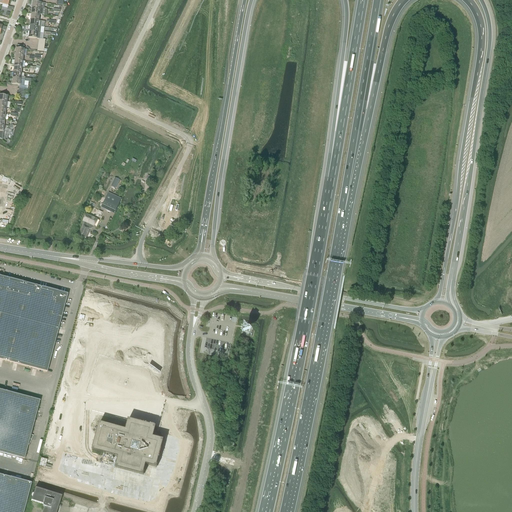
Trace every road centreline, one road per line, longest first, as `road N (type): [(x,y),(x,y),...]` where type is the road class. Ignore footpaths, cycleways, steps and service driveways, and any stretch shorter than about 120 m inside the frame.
road 1 (motorway): [(286,511),(357,125)]
road 2 (motorway): [(328,194),(267,511)]
road 3 (motorway): [(467,0),(481,46),(436,301)]
road 4 (motorway): [(451,279),(490,48),(482,0)]
road 5 (motorway): [(213,259),(217,186),(251,0)]
road 6 (motorway): [(243,0),(202,235)]
road 7 (motorway): [(363,0),(328,194)]
road 8 (motorway): [(347,0),(328,194)]
road 9 (unclassified): [(194,511),(210,438),(189,357),(193,324)]
road 10 (secondary): [(424,309),(241,278)]
road 11 (secondary): [(241,290),(398,317)]
road 12 (motorway): [(357,125),(403,0)]
road 13 (tertiary): [(414,511),(429,380)]
road 14 (motorway): [(357,125),(379,0)]
